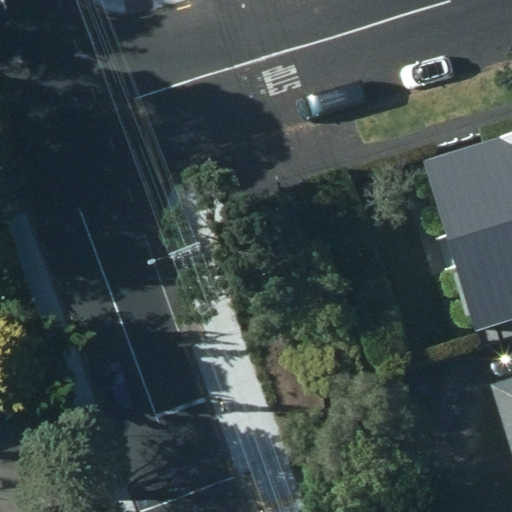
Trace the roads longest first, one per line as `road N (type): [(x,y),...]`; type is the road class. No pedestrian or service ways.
road 1 (residential): [(57,127),(475,0)]
road 2 (primary): [(57,127),(196,511)]
road 3 (primary): [(10,0),(57,127)]
